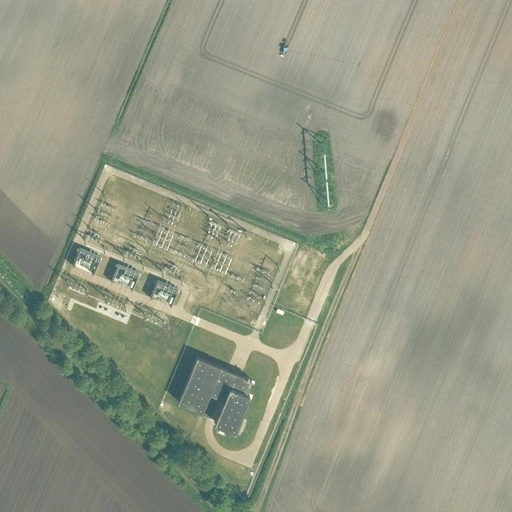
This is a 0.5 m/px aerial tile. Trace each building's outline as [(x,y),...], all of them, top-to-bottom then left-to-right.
[(79,246),(73,264),(94,271),(100,253),(79,246)] [(103,256),(97,273),(116,280),(122,263),(103,256)] [(120,273),(130,275),(132,267),(122,264),(120,273)] [(143,272),(136,288),(155,297),(162,281),(143,272)] [(196,356),(178,399),(201,409),(208,390),(224,396),(214,419),(233,427),(248,392),(245,391),(250,378),(220,365),(220,366),(196,356)]
